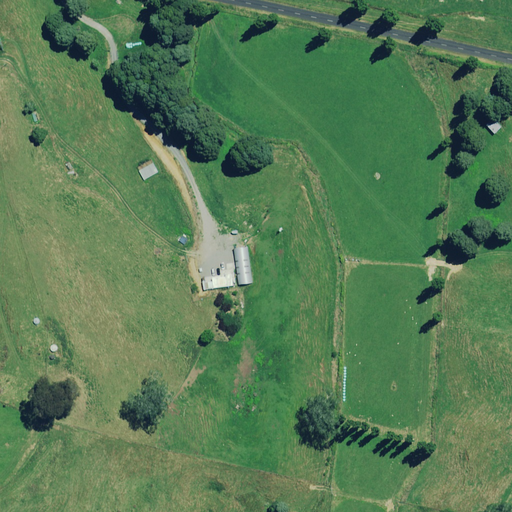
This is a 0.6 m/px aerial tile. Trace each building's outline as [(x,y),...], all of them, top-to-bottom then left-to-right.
[(502,128),(493,119),(487,126),(495,134),(502,128)] [(151,160),(148,162),(136,168),(143,181),(158,173),(151,160)] [(187,241),(181,237),(178,241),(184,245),(187,241)] [(252,284),(247,248),(233,250),(238,285),(252,284)] [(204,264),(197,259),(195,262),(202,267),(204,264)] [(210,275),(212,289),(230,287),(230,288),(236,287),(234,272),(210,275)]
